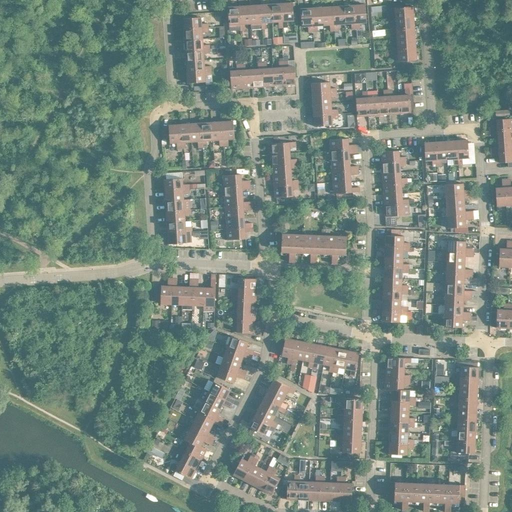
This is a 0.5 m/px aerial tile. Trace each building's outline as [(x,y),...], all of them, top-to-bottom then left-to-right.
[(282,3),(271,4),(272,22),(278,22),(279,28),(283,28),(282,3)] [(293,3),(282,3),(283,28),(288,27),(287,21),(294,21),(293,3)] [(271,4),(260,5),(262,29),(267,29),(266,23),(272,22),(271,4)] [(365,4),(354,5),(356,29),(361,29),(360,23),(367,22),(365,4)] [(260,5),(250,6),(251,24),(251,30),(262,29),(260,5)] [(354,5),(344,6),(345,24),(351,24),(352,30),(356,29),(354,5)] [(241,30),(239,6),(228,7),(229,25),(236,25),(236,31),(241,30)] [(250,6),(239,6),(241,30),(245,30),(245,24),(251,24),(250,6)] [(344,6),(333,7),(335,31),(339,30),(339,24),(345,24),(344,6)] [(395,12),(396,18),(414,17),(413,6),(389,8),(389,13),(395,12)] [(323,7),(312,8),(314,32),(318,32),(318,26),(324,25),(323,7)] [(333,7),(323,7),(324,25),(330,25),(330,31),(335,31),(333,7)] [(314,32),(312,8),(301,9),(302,27),(309,26),(309,32),(314,32)] [(183,18),(184,29),(208,28),(208,23),(202,24),(201,17),(183,18)] [(390,25),(390,30),(415,28),(414,17),(396,18),(396,25),(390,25)] [(184,29),(185,40),(203,39),(202,33),(208,32),(208,28),(184,29)] [(397,34),(397,40),(415,39),(415,28),(390,30),(391,34),(397,34)] [(185,40),(186,51),(210,49),(209,45),(203,45),(203,39),(185,40)] [(392,46),(392,51),(416,49),(415,39),(397,40),(398,46),(392,46)] [(186,51),(186,61),(204,60),(204,54),(210,54),(210,49),(186,51)] [(416,49),(392,51),(392,55),(398,55),(399,61),(403,61),(410,61),(417,60),(416,49)] [(186,61),(187,72),(211,70),(211,66),(205,66),(204,60),(186,61)] [(279,68),(273,68),(274,86),(285,85),(283,61),(279,62),(279,68)] [(288,61),(283,61),(285,85),(296,85),(295,67),(288,67),(288,61)] [(258,69),(252,70),(253,88),(264,87),(262,63),(258,63),(258,69)] [(267,63),(262,63),(264,87),(274,86),(273,68),(267,69),(267,63)] [(242,88),(241,64),(236,65),(237,71),(230,71),(231,89),(242,88)] [(245,64),(241,64),(242,88),(253,88),(252,70),(246,70),(245,64)] [(211,70),(187,72),(188,83),(206,82),(205,75),(211,75),(211,70)] [(312,83),(313,94),(337,93),(336,88),(330,88),(330,82),(312,83)] [(405,95),(399,96),(400,114),(411,113),(410,91),(410,89),(405,89),(405,95)] [(384,97),(378,97),(379,115),(390,114),(388,90),(384,91),(384,97)] [(393,90),(388,90),(390,114),(400,114),(399,96),(393,96),(393,90)] [(371,91),(367,92),(368,116),(379,115),(378,97),(372,97),(371,91)] [(368,116),(367,92),(362,92),(363,98),(356,98),(357,116),(368,116)] [(313,94),(313,105),(331,104),(331,97),(337,97),(337,93),(313,94)] [(313,105),(314,115),(338,114),(338,109),(332,110),(331,104),(313,105)] [(509,109),(495,110),(496,117),(510,116),(509,109)] [(338,114),(314,115),(315,126),(333,125),(332,119),(338,118),(338,114)] [(489,127),(489,131),(511,129),(511,118),(497,119),(497,126),(489,127)] [(233,121),(222,122),(224,146),(225,145),(229,145),(228,139),(235,139),(233,121)] [(212,122),(201,123),(203,147),(207,147),(207,141),(213,140),(212,122)] [(222,122),(212,122),(213,140),(219,140),(220,146),(224,146),(222,122)] [(201,123),(190,124),(192,142),(198,141),(198,147),(203,147),(201,123)] [(182,148),(180,124),(169,125),(170,143),(177,143),(177,149),(182,148)] [(190,124),(180,124),(182,148),(186,148),(186,142),(192,142),(190,124)] [(498,135),(498,141),(511,140),(511,129),(489,131),(490,135),(498,135)] [(330,140),(331,151),(357,149),(357,145),(349,145),(348,138),(330,140)] [(468,140),(457,141),(458,165),(463,164),(462,158),(469,158),(468,140)] [(491,148),(491,152),(511,150),(511,140),(498,141),(499,148),(491,148)] [(446,141),(435,142),(437,166),(442,166),(441,160),(447,159),(446,141)] [(457,141),(446,141),(447,159),(453,159),(454,165),(458,165),(457,141)] [(271,143),(272,155),(290,153),(290,147),(296,147),(295,142),(271,143)] [(437,166),(435,142),(424,143),(426,161),(432,160),(433,166),(437,166)] [(331,151),(331,161),(350,160),(349,154),(357,153),(357,149),(331,151)] [(511,150),(491,152),(491,157),(499,156),(500,163),(508,162),(508,167),(511,166),(511,150)] [(381,152),(382,163),(406,161),(405,157),(399,157),(399,151),(381,152)] [(272,155),(273,165),(297,164),(296,159),(290,159),(290,153),(272,155)] [(331,161),(332,172),(358,170),(358,166),(350,166),(350,160),(331,161)] [(382,163),(382,174),(400,172),(400,166),(406,166),(406,161),(382,163)] [(273,165),(273,176),(291,175),(291,168),(297,168),(297,164),(273,165)] [(332,172),(333,183),(351,181),(351,175),(359,174),(358,170),(332,172)] [(382,174),(383,184),(407,183),(407,179),(407,178),(401,178),(400,172),(382,174)] [(223,175),(224,186),(250,185),(250,180),(242,181),(241,174),(230,175),(226,175),(223,175)] [(273,176),(274,186),(298,185),(298,180),(292,181),(291,175),(273,176)] [(164,179),(165,190),(189,189),(189,188),(189,184),(183,185),(182,178),(164,179)] [(508,205),(506,179),(502,180),(502,188),(496,188),(497,206),(508,205)] [(351,181),(333,183),(334,194),(360,192),(359,187),(351,188),(351,181)] [(383,184),(384,195),(402,194),(402,187),(408,187),(407,183),(383,184)] [(445,185),(446,196),(472,194),(472,190),(464,190),(463,183),(445,185)] [(224,186),(225,197),(243,196),(242,189),(250,189),(250,185),(224,186)] [(298,185),(274,186),(275,198),(293,196),(292,190),(298,189),(298,185)] [(165,190),(166,201),(184,200),(183,194),(189,193),(189,189),(165,190)] [(384,195),(385,205),(409,204),(408,199),(402,200),(402,194),(384,195)] [(446,196),(446,206),(465,205),(464,199),(472,198),(472,194),(446,196)] [(225,197),(225,208),(252,206),(251,202),(243,202),(243,196),(225,197)] [(166,201),(167,212),(191,210),(190,199),(184,200),(166,201)] [(409,204),(385,205),(385,217),(403,215),(403,209),(409,208),(409,204)] [(446,206),(447,217),(473,215),(473,211),(465,211),(465,205),(446,206)] [(225,208),(226,218),(244,217),(244,211),(252,210),(252,206),(225,208)] [(167,212),(167,222),(185,221),(185,215),(191,214),(191,210),(167,212)] [(473,215),(447,217),(448,228),(451,228),(454,228),(466,227),(466,220),(474,219),(473,215)] [(226,218),(227,229),(253,227),(253,223),(245,224),(244,217),(226,218)] [(167,222),(168,233),(192,231),(192,227),(191,227),(186,227),(185,222),(185,221),(167,222)] [(217,221),(210,222),(210,230),(218,229),(217,221)] [(253,227),(227,229),(228,240),(246,239),(245,232),(253,231),(253,227)] [(192,231),(168,233),(169,244),(192,242),(191,236),(192,236),(192,232),(192,231)] [(295,255),(303,256),(304,235),(282,234),(281,252),(292,252),(292,255),(289,255),(289,262),(295,262),(295,255)] [(314,253),(324,254),(325,236),(304,235),(303,256),(311,256),(310,263),(316,263),(317,256),(314,256),(314,253)] [(386,235),(385,246),(409,247),(410,243),(404,243),(404,236),(400,236),(391,235),(386,235)] [(325,236),(324,254),(335,254),(335,257),(332,257),(332,264),(338,264),(338,257),(346,258),(347,237),(325,236)] [(448,240),(447,251),(473,253),(474,248),(466,248),(466,241),(448,240)] [(499,267),(510,267),(511,241),(507,241),(506,249),(500,249),(499,267)] [(385,246),(385,257),(403,258),(403,252),(409,252),(409,247),(385,246)] [(447,251),(447,262),(465,263),(465,257),(473,257),(473,253),(447,251)] [(385,257),(384,268),(409,269),(409,264),(403,264),(403,258),(385,257)] [(447,262),(446,273),(472,274),(473,270),(465,269),(465,263),(447,262)] [(384,268),(384,278),(402,279),(402,273),(408,273),(409,269),(384,268)] [(446,273),(446,283),(464,284),(464,278),(472,278),(472,274),(446,273)] [(161,304),(172,304),(173,278),(169,278),(168,286),(161,286),(161,287),(155,287),(155,300),(161,300),(161,304)] [(172,304),(182,305),(183,287),(177,286),(177,278),(173,278),(172,304)] [(239,283),(239,289),(257,290),(257,279),(233,278),(233,283),(239,283)] [(384,278),(383,289),(408,290),(408,285),(402,285),(402,279),(384,278)] [(183,287),(182,305),(182,309),(193,309),(193,305),(194,279),(190,279),(190,287),(183,287)] [(198,279),(194,279),(193,305),(204,306),(204,288),(198,287),(198,279)] [(211,288),(204,288),(204,306),(215,306),(216,280),(211,280),(211,288)] [(446,283),(445,294),(472,295),(472,291),(464,291),(464,284),(446,283)] [(232,295),(232,300),(256,301),(257,290),(239,289),(238,295),(232,295)] [(383,289),(383,300),(401,300),(401,294),(407,294),(408,290),(383,289)] [(445,294),(445,305),(463,306),(463,299),(471,300),(472,295),(445,294)] [(238,304),(238,310),(256,311),(256,301),(232,300),(232,304),(238,304)] [(383,300),(383,310),(407,311),(407,307),(401,307),(401,300),(383,300)] [(496,328),(507,328),(508,304),(504,304),(504,310),(497,310),(497,312),(497,319),(496,328)] [(445,305),(445,315),(471,317),(471,312),(463,312),(463,306),(445,305)] [(231,316),(231,321),(255,322),(256,311),(238,310),(237,317),(231,316)] [(407,311),(383,310),(382,321),(400,322),(400,316),(406,316),(407,311)] [(471,317),(445,315),(444,326),(462,327),(462,320),(470,321),(471,317)] [(152,320),(151,328),(160,329),(160,321),(152,320)] [(160,321),(160,329),(168,329),(169,321),(160,321)] [(255,322),(231,321),(231,325),(237,326),(237,332),(255,333),(255,322)] [(231,336),(228,346),(252,355),(254,351),(246,348),(248,342),(231,336)] [(287,363),(291,364),(296,340),(285,338),(282,356),(288,357),(287,363)] [(297,359),(303,360),(307,342),(296,340),(291,364),(296,365),(297,359)] [(206,341),(204,347),(210,349),(212,343),(206,341)] [(308,367),(312,368),(317,344),(307,342),(303,360),(309,361),(308,367)] [(318,363),(324,364),(328,346),(317,344),(312,368),(317,369),(318,363)] [(228,346),(224,356),(241,362),(243,356),(251,359),(252,355),(228,346)] [(329,371),(333,372),(338,349),(328,346),(324,364),(330,365),(329,371)] [(339,367),(345,368),(349,351),(338,349),(333,372),(338,373),(339,367)] [(349,351),(345,368),(351,370),(350,376),(355,377),(359,353),(349,351)] [(224,356),(221,366),(245,375),(247,371),(239,368),(241,362),(224,356)] [(387,357),(386,368),(404,369),(405,363),(411,363),(411,358),(387,357)] [(196,359),(193,366),(201,370),(204,363),(196,359)] [(245,375),(221,366),(217,377),(234,383),(236,377),(244,379),(245,375)] [(454,373),(454,377),(478,378),(478,367),(460,366),(460,373),(454,373)] [(386,368),(386,379),(410,380),(410,375),(404,375),(404,369),(386,368)] [(460,382),(459,388),(478,389),(478,378),(454,377),(454,382),(460,382)] [(274,379),(269,389),(285,397),(288,391),(293,394),(295,390),(274,379)] [(385,390),(392,390),(403,390),(404,384),(410,384),(410,380),(386,379),(385,390)] [(214,382),(209,391),(232,403),(234,400),(227,396),(230,390),(214,382)] [(453,394),(453,398),(477,399),(478,389),(459,388),(459,394),(453,394)] [(199,398),(204,401),(220,409),(223,404),(230,407),(232,403),(209,391),(204,389),(199,398)] [(269,389),(264,398),(285,409),(287,405),(282,402),(285,397),(269,389)] [(392,390),(391,400),(415,401),(415,397),(409,397),(410,390),(403,390),(392,390)] [(264,398),(259,407),(275,416),(278,410),(283,413),(285,409),(264,398)] [(345,403),(344,409),(363,410),(363,399),(339,398),(339,402),(345,403)] [(459,403),(459,409),(477,410),(477,399),(453,398),(453,403),(459,403)] [(391,400),(391,411),(409,412),(409,406),(415,406),(415,401),(391,400)] [(204,401),(199,410),(223,422),(225,419),(217,415),(220,409),(204,401)] [(259,407),(254,417),(275,428),(278,424),(272,421),(275,416),(259,407)] [(338,415),(338,419),(362,420),(363,410),(344,409),(344,415),(338,415)] [(452,415),(452,420),(476,421),(477,410),(459,409),(458,415),(452,415)] [(199,410),(195,420),(211,428),(214,423),(221,426),(223,422),(199,410)] [(391,411),(390,422),(414,423),(415,418),(409,418),(409,412),(391,411)] [(275,428),(254,417),(249,427),(265,435),(268,429),(273,432),(275,428)] [(344,424),(344,430),(362,431),(362,420),(338,419),(338,424),(344,424)] [(195,420),(190,429),(213,441),(215,438),(208,434),(211,428),(195,420)] [(458,424),(458,431),(476,431),(476,421),(452,420),(452,424),(458,424)] [(390,422),(390,432),(408,433),(408,427),(414,427),(414,423),(390,422)] [(184,439),(190,442),(201,447),(204,441),(211,445),(213,441),(190,429),(184,439)] [(337,436),(337,441),(361,442),(362,431),(344,430),(343,436),(337,436)] [(451,436),(451,441),(475,442),(476,431),(458,431),(457,437),(451,436)] [(390,432),(389,443),(413,444),(414,439),(408,439),(408,433),(390,432)] [(361,442),(337,441),(337,445),(343,445),(343,452),(361,453),(361,442)] [(475,442),(451,441),(451,445),(457,446),(457,452),(452,451),(452,459),(470,460),(470,453),(475,453),(475,442)] [(180,448),(202,460),(207,450),(201,447),(190,442),(188,447),(182,444),(182,446),(180,448)] [(413,444),(389,443),(389,454),(407,455),(407,448),(413,448),(413,444)] [(151,445),(146,454),(153,457),(157,448),(151,445)] [(183,455),(181,461),(197,469),(202,460),(180,448),(178,452),(183,455)] [(228,472),(243,479),(254,458),(250,456),(247,461),(242,458),(239,463),(234,460),(228,472)] [(243,479),(253,484),(261,468),(255,465),(258,460),(254,458),(243,479)] [(197,469),(181,461),(178,466),(172,463),(170,468),(192,479),(197,469)] [(253,484),(262,489),(273,468),(269,466),(266,471),(261,468),(253,484)] [(273,468),(262,489),(272,494),(280,478),(274,475),(277,470),(273,468)] [(287,499),(298,499),(299,475),(294,475),(294,481),(288,481),(287,499)] [(298,499),(309,500),(309,482),(303,481),(303,475),(299,475),(298,499)] [(309,500),(319,500),(320,476),(316,476),(315,482),(309,482),(309,500)] [(319,500),(330,501),(331,482),(324,482),(325,476),(320,476),(319,500)] [(330,501),(340,501),(342,477),(337,477),(337,483),(331,482),(330,501)] [(342,477),(340,501),(352,501),(352,483),(346,483),(346,477),(342,477)] [(395,500),(416,501),(417,483),(395,482),(395,500)] [(416,501),(437,502),(438,484),(417,483),(416,501)] [(437,502),(459,503),(459,485),(438,484),(437,502)]
